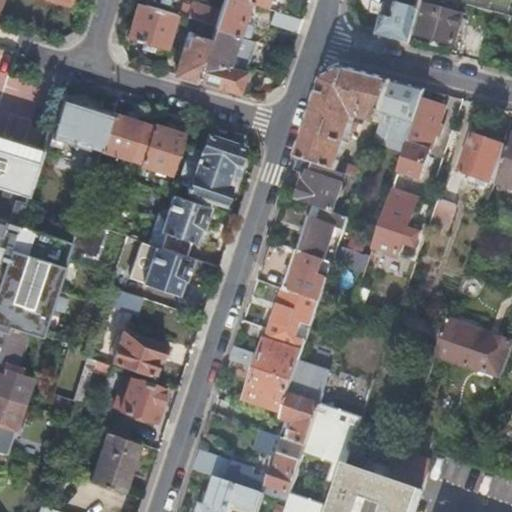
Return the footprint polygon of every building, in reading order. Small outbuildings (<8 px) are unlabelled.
[(164,46),(175,12),(139,0),(128,36),(164,46)] [(239,33),(250,0),(248,0),(223,0),(220,10),(216,25),(215,26),(239,33)] [(381,14),(376,33),(409,41),(419,6),(420,1),(420,0),(395,0),(395,2),(391,1),(387,15),(381,14)] [(420,0),(420,1),(425,2),(417,33),(453,43),(461,12),(435,5),(436,0),(420,0)] [(511,0),(453,0),(478,7),(493,10),(511,15),(511,0)] [(216,25),(220,10),(192,1),(191,3),(185,1),(181,14),(188,16),(200,20),(216,25)] [(298,29),(302,17),(278,9),(274,21),(298,29)] [(212,37),(215,26),(216,25),(200,20),(196,32),(212,37)] [(256,38),(239,33),(215,26),(212,37),(205,58),(246,71),(256,38)] [(198,79),(205,58),(212,37),(196,32),(194,31),(189,47),(184,46),(175,72),(198,79)] [(246,71),(205,58),(198,79),(240,91),(246,71)] [(382,112),(393,79),(344,66),(324,78),(298,156),(344,172),(353,175),(360,177),(364,167),(340,159),(351,126),(355,128),(357,121),(353,120),(355,114),(379,120),(382,112)] [(425,87),(393,79),(382,112),(379,120),(373,139),(404,149),(421,98),(421,97),(425,87)] [(89,148),(90,145),(101,109),(65,98),(50,142),(64,147),(66,141),(89,148)] [(421,98),(404,149),(397,170),(420,177),(434,134),(440,136),(443,125),(438,124),(444,105),(421,98)] [(101,109),(90,145),(101,149),(113,109),(102,106),(101,109)] [(113,109),(101,149),(130,158),(142,119),(113,109)] [(152,123),(139,162),(169,171),(181,133),(152,123)] [(495,179),(511,185),(511,130),(495,179)] [(207,132),(197,162),(228,172),(232,161),(237,163),(243,145),(207,132)] [(0,183),(27,193),(42,147),(0,134),(0,183)] [(488,185),(502,143),(473,134),(461,169),(477,175),(475,181),(488,185)] [(197,149),(188,146),(185,157),(193,160),(197,149)] [(344,172),(298,156),(293,169),(307,174),(305,179),(304,179),(297,199),(313,204),(323,208),(332,211),(344,172)] [(192,200),(210,206),(213,198),(224,202),(230,184),(225,182),(228,172),(197,162),(193,160),(185,157),(181,169),(193,173),(188,190),(194,192),(192,200)] [(228,172),(239,175),(243,165),(237,163),(232,161),(228,172)] [(129,165),(125,178),(133,181),(137,168),(129,165)] [(137,168),(133,181),(144,184),(148,171),(137,168)] [(235,186),(239,175),(228,172),(225,182),(230,184),(235,186)] [(360,177),(353,175),(349,188),(356,191),(360,177)] [(399,253),(418,195),(392,186),(371,249),(376,251),(377,246),(399,253)] [(203,228),(210,206),(192,200),(173,194),(167,215),(159,212),(150,242),(153,243),(157,244),(188,256),(193,240),(196,241),(200,227),(203,228)] [(456,202),(438,196),(429,223),(446,228),(456,202)] [(347,216),(332,211),(323,208),(319,220),(309,216),(297,250),(316,256),(322,258),(333,223),(343,227),(347,216)] [(0,348),(9,323),(0,320),(0,276),(18,222),(18,221),(0,215),(0,348)] [(97,258),(107,227),(79,217),(71,239),(69,248),(97,258)] [(0,320),(9,323),(26,329),(30,330),(60,236),(18,221),(18,222),(0,276),(0,320)] [(353,235),(349,245),(361,249),(364,239),(353,235)] [(41,333),(62,268),(69,248),(71,239),(60,236),(30,330),(41,333)] [(185,279),(192,257),(188,256),(157,244),(153,243),(150,242),(143,239),(131,274),(145,279),(146,279),(146,280),(179,291),(183,278),(185,279)] [(297,250),(296,249),(284,288),(319,299),(327,276),(311,270),(316,256),(297,250)] [(260,354),(234,346),(230,358),(256,367),(246,396),(282,409),(298,362),(306,338),(297,335),(302,321),(311,324),(319,299),(284,288),(267,336),(266,336),(260,354)] [(395,321),(441,336),(445,324),(399,309),(395,321)] [(441,336),(434,354),(499,376),(511,340),(496,334),(494,339),(479,334),(480,330),(447,319),(445,324),(441,336)] [(0,391),(25,401),(33,375),(18,370),(20,365),(15,362),(26,329),(9,323),(0,348),(0,391)] [(160,353),(162,354),(166,343),(124,328),(113,358),(154,372),(160,353)] [(107,373),(111,362),(96,357),(93,368),(107,373)] [(287,438),(306,445),(320,403),(321,402),(330,373),(298,362),(282,409),(280,416),(288,419),(293,421),(287,438)] [(125,390),(119,387),(113,405),(154,420),(159,404),(165,401),(167,395),(164,389),(165,386),(131,374),(125,390)] [(11,424),(16,426),(25,401),(0,391),(0,449),(7,452),(14,432),(9,430),(11,424)] [(80,412),(83,403),(76,400),(73,409),(80,412)] [(289,499),(284,511),(330,511),(346,465),(362,418),(321,402),(320,403),(306,445),(304,452),(333,461),(320,499),(292,490),(291,491),(289,499)] [(73,409),(72,413),(95,421),(99,408),(83,403),(80,412),(73,409)] [(282,436),(287,438),(293,421),(288,419),(282,436)] [(91,479),(124,490),(140,441),(107,429),(91,479)] [(271,432),(261,429),(255,448),(259,450),(265,452),(277,456),(268,485),(262,483),(264,479),(256,477),(255,481),(250,479),(252,470),(219,458),(199,451),(193,467),(214,474),(245,484),(263,490),(266,491),(289,499),(291,491),(292,490),(304,452),(306,445),(287,438),(282,436),(271,432)] [(511,445),(506,444),(503,451),(511,453),(511,445)] [(0,462),(4,464),(8,452),(7,452),(0,449),(0,462)] [(431,463),(433,459),(401,449),(400,453),(431,463)] [(471,462),(496,471),(497,469),(501,458),(476,449),(471,462)] [(511,453),(503,451),(501,458),(497,469),(511,473),(511,453)] [(391,479),(422,490),(431,463),(400,453),(391,479)] [(413,511),(422,490),(391,479),(346,465),(330,511),(413,511)] [(256,511),(263,490),(245,484),(214,474),(206,501),(203,500),(200,502),(197,511),(229,511),(232,503),(256,511)] [(60,511),(62,509),(41,502),(38,511),(60,511)]
